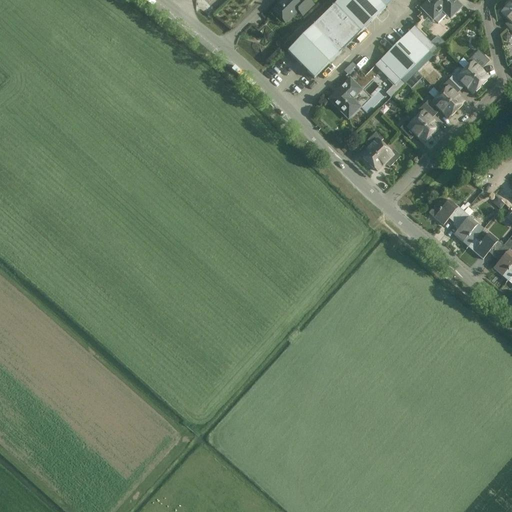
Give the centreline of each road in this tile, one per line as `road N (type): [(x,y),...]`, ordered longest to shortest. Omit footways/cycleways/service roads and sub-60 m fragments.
road 1 (unclassified): [(385,206),(241,63),(161,0)]
road 2 (residential): [(385,206),(504,84),(486,6),(492,0)]
road 3 (unclassified): [(511,313),(385,206)]
